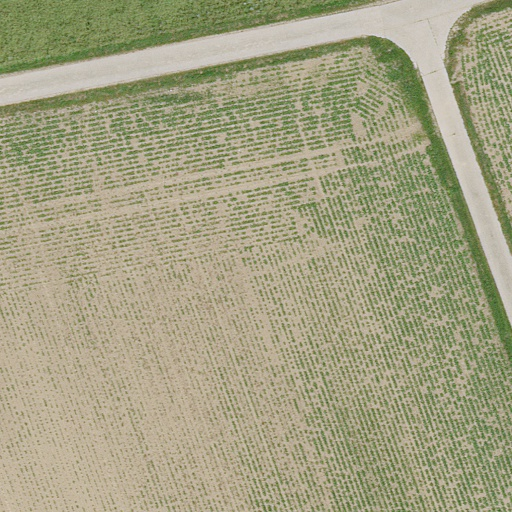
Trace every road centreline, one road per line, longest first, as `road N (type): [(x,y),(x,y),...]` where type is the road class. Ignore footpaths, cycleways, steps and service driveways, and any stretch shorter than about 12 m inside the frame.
road 1 (track): [(0,89),(440,0)]
road 2 (track): [(410,10),(511,291)]
